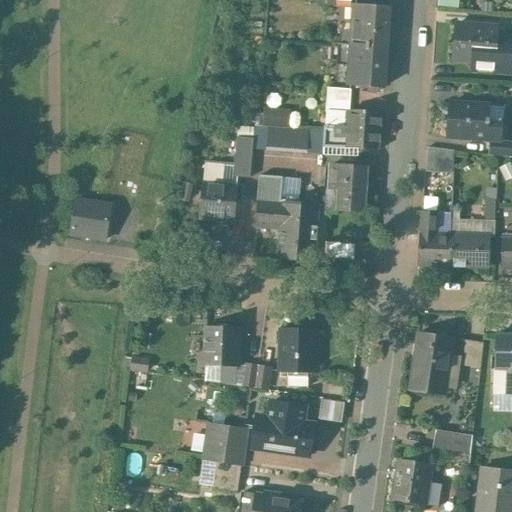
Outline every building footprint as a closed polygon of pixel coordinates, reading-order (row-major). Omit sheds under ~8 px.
[(388,7),(353,5),(352,22),(338,24),(337,44),(350,45),(385,48),(388,7)] [(497,30),(454,27),(452,61),(473,62),(473,66),(475,66),(475,61),(492,62),(492,67),(494,67),(497,30)] [(350,45),(337,44),(336,60),(342,61),(341,66),(348,67),(350,45)] [(385,48),(350,45),(348,67),(347,84),(383,86),(385,48)] [(332,105),(353,105),(353,88),(332,87),(332,105)] [(489,108),(449,106),(447,138),(485,140),(486,125),(488,125),(489,108)] [(381,113),(349,111),(348,129),(347,148),(378,149),(381,113)] [(269,128),(255,127),(253,150),(267,151),(269,128)] [(348,129),(325,127),(325,131),(324,146),(347,148),(348,129)] [(283,129),(269,128),(267,151),(281,152),(283,129)] [(325,131),(290,129),(289,145),(324,148),(324,146),(325,131)] [(511,150),(511,142),(489,141),(488,154),(511,155),(511,150)] [(253,144),(237,143),(234,177),(250,178),(253,144)] [(454,151),(427,148),(425,172),(453,174),(454,151)] [(365,168),(331,165),(329,190),(339,191),(338,211),(362,213),(365,168)] [(282,178),(259,176),(257,200),(279,202),(279,196),(281,193),(282,178)] [(237,187),(203,184),(199,218),(217,220),(217,221),(233,222),(237,187)] [(299,200),(286,199),(285,203),(279,202),(257,200),(256,200),(254,226),(280,228),(278,259),(312,262),(317,206),(299,204),(299,200)] [(495,200),(485,199),(484,221),(493,221),(495,200)] [(112,207),(75,201),(71,227),(78,228),(77,235),(107,240),(112,207)] [(436,212),(422,211),(420,233),(434,234),(436,212)] [(459,212),(451,212),(451,235),(458,235),(459,212)] [(434,234),(420,233),(418,265),(450,267),(451,235),(434,234)] [(458,235),(451,235),(450,267),(488,268),(489,237),(458,235)] [(511,237),(503,238),(502,269),(511,268),(511,237)] [(355,244),(325,242),(324,261),(353,262),(355,244)] [(238,329),(205,328),(204,365),(237,366),(238,329)] [(316,331),(281,331),(281,373),(316,373),(316,331)] [(453,339),(419,334),(412,375),(414,375),(434,378),(446,380),(453,339)] [(511,337),(496,337),(495,384),(504,384),(504,396),(511,396),(511,337)] [(483,344),(465,342),(464,367),(480,369),(483,344)] [(258,367),(245,365),(242,386),(254,388),(258,367)] [(271,369),(258,367),(254,388),(268,390),(271,369)] [(434,378),(414,375),(412,392),(432,394),(434,378)] [(325,399),(324,419),(348,421),(349,401),(325,399)] [(268,419),(256,417),(252,448),(309,457),(314,425),(303,424),(305,408),(271,403),(268,419)] [(246,429),(209,424),(204,461),(216,463),(241,467),(246,429)] [(472,437),(435,431),(432,450),(470,455),(472,437)] [(429,466),(399,462),(393,501),(423,505),(429,466)] [(241,467),(216,463),(212,489),(237,492),(241,467)] [(511,511),(511,472),(483,469),(477,511),(511,511)] [(281,496),(264,493),(263,497),(261,511),(301,511),(303,502),(281,499),(281,496)] [(261,511),(263,497),(242,494),(239,511),(261,511)]
